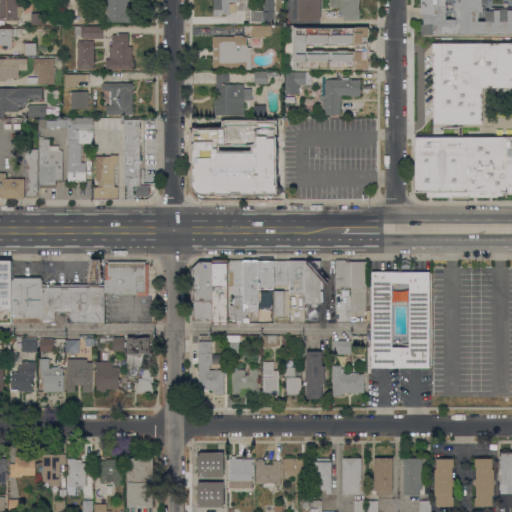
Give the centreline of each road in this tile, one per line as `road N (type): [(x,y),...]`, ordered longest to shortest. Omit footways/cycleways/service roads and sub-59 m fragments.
road 1 (residential): [(174,511),(171,0)]
road 2 (residential): [(511,424),(0,426)]
road 3 (residential): [(396,225),(399,0)]
road 4 (primary): [(2,229),(131,229)]
road 5 (primary): [(216,228),(341,226)]
